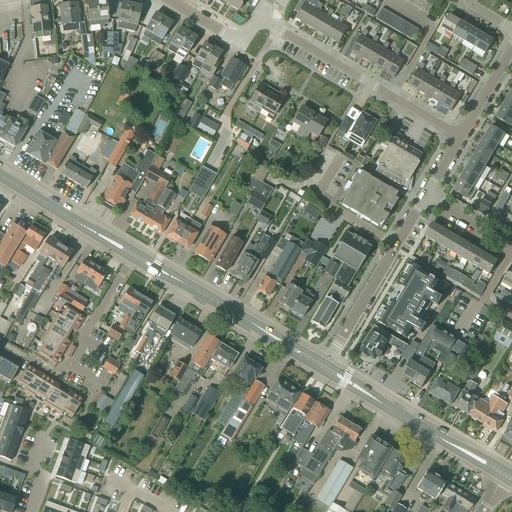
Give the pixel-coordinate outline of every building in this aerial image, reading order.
[(96,0),(86,1),(89,26),(90,26),(99,25),(96,0)] [(105,0),(99,0),(96,0),(99,25),(100,29),(103,28),(103,25),(107,24),(108,19),(105,0)] [(229,0),(226,5),(237,12),(244,0),(229,0)] [(300,0),(294,10),(299,13),(296,18),(307,25),(315,10),(319,3),(314,0),(300,0)] [(418,8),(422,0),(415,0),(412,5),(418,8)] [(422,11),(429,1),(426,0),(422,0),(418,8),(422,11)] [(429,1),(422,11),(428,14),(434,4),(429,1)] [(122,2),(117,22),(118,29),(125,31),(126,28),(131,4),(122,2)] [(77,3),(59,5),(61,24),(79,23),(77,3)] [(315,10),(307,25),(317,31),(326,16),(321,13),(322,10),(321,9),(323,6),(319,3),(315,10)] [(131,4),(126,28),(125,31),(133,33),(134,30),(136,26),(141,7),(131,4)] [(55,46),(53,30),(49,31),(47,6),(31,8),(34,38),(49,36),(51,46),(55,46)] [(381,22),(387,12),(382,9),(376,19),(381,22)] [(387,12),(381,22),(387,25),(393,15),(387,12)] [(145,30),(143,37),(150,41),(153,35),(164,18),(155,13),(145,30)] [(392,28),(398,18),(393,15),(387,25),(392,28)] [(452,35),(460,22),(449,15),(442,29),(452,35)] [(326,16),(317,31),(328,37),(337,22),(330,18),(326,16)] [(337,22),(328,37),(339,43),(347,29),(342,25),(343,23),(342,22),(344,18),(340,16),(337,22)] [(153,35),(161,40),(172,23),(164,18),(153,35)] [(397,31),(403,21),(398,18),(392,28),(397,31)] [(402,34),(408,24),(403,21),(397,31),(402,34)] [(460,22),(452,35),(463,41),(471,28),(460,22)] [(407,37),(413,27),(408,24),(402,34),(407,37)] [(413,27),(407,37),(412,40),(419,30),(413,27)] [(180,28),(170,45),(166,50),(175,55),(188,33),(180,28)] [(471,28),(463,41),(474,47),(482,34),(471,28)] [(196,38),(188,33),(175,55),(183,60),(196,38)] [(482,34),(474,47),(485,54),(492,40),(482,34)] [(88,54),(89,65),(95,68),(92,48),(93,48),(91,35),(86,36),(88,54)] [(88,54),(86,36),(79,36),(82,54),(83,54),(83,62),(89,65),(88,54)] [(361,37),(352,51),(362,58),(371,43),(364,39),(361,37)] [(131,53),(136,41),(130,39),(125,51),(131,53)] [(199,71),(213,47),(205,43),(191,66),(199,71)] [(371,43),(362,58),(373,64),(382,49),(375,45),(371,43)] [(405,58),(412,62),(419,48),(412,45),(405,58)] [(440,57),(445,48),(441,46),(436,54),(440,57)] [(213,47),(199,71),(210,77),(220,61),(219,61),(219,62),(216,60),(221,52),(213,47)] [(445,48),(440,57),(444,59),(449,51),(445,48)] [(382,49),(373,64),(384,70),(393,56),(386,51),(382,49)] [(393,56),(384,70),(395,77),(404,62),(396,58),(400,51),(396,49),(393,56)] [(148,73),(152,65),(159,54),(154,51),(147,63),(145,61),(141,69),(148,73)] [(428,65),(432,56),(425,53),(421,62),(428,65)] [(159,54),(152,65),(157,68),(164,57),(159,54)] [(29,63),(30,73),(36,72),(36,74),(44,73),(43,58),(20,61),(21,64),(29,63)] [(244,66),(231,58),(218,80),(213,77),(208,86),(217,91),(220,85),(229,91),(244,66)] [(461,70),(466,61),(462,59),(457,67),(461,70)] [(438,61),(433,70),(435,72),(441,62),(438,61)] [(466,61),(461,70),(472,76),(477,68),(466,61)] [(123,72),(129,75),(132,67),(126,64),(123,72)] [(171,90),(177,80),(184,69),(179,66),(172,77),(172,78),(167,87),(171,90)] [(184,69),(176,82),(179,84),(180,82),(182,83),(189,72),(184,69)] [(417,70),(408,85),(419,91),(428,76),(421,72),(417,70)] [(428,76),(419,91),(430,97),(438,83),(433,79),(435,77),(433,76),(435,72),(433,70),(432,70),(428,76)] [(259,114),(261,110),(270,95),(262,90),(265,86),(260,83),(246,106),(259,114)] [(438,83),(430,97),(440,104),(449,89),(442,85),(438,83)] [(449,89),(440,104),(452,110),(460,96),(453,91),(449,89)] [(121,93),(114,107),(122,111),(129,97),(121,93)] [(174,95),(168,98),(172,105),(178,101),(174,95)] [(277,99),(270,95),(261,110),(268,115),(266,118),(270,121),(285,98),(280,95),(277,99)] [(45,101),(44,101),(35,96),(27,110),(37,116),(45,101)] [(502,107),(511,112),(511,98),(508,96),(502,107)] [(183,100),(173,120),(180,124),(191,104),(183,100)] [(495,118),(508,126),(511,119),(511,112),(502,107),(495,118)] [(314,115),(302,108),(293,123),(300,128),(296,135),(301,138),(314,115)] [(74,139),(72,137),(85,115),(76,109),(71,117),(63,132),(57,143),(38,131),(24,153),(44,165),(45,164),(55,170),(74,139)] [(9,119),(0,112),(0,139),(14,148),(25,129),(23,128),(27,121),(17,116),(13,122),(9,119)] [(63,112),(59,120),(66,123),(70,116),(63,112)] [(77,132),(84,136),(89,126),(98,130),(102,123),(86,115),(77,132)] [(187,127),(195,132),(202,119),(194,115),(187,127)] [(326,122),(314,115),(301,138),(305,140),(309,133),(316,138),(326,122)] [(346,118),(338,131),(336,136),(343,140),(347,131),(351,133),(351,134),(364,141),(375,122),(363,115),(360,121),(358,120),(354,126),(352,125),(353,122),(346,118)] [(202,119),(196,131),(211,139),(218,127),(202,118),(202,119)] [(242,124),(240,129),(247,133),(250,129),(242,124)] [(113,127),(109,135),(115,138),(119,130),(113,127)] [(490,127),(484,138),(497,146),(504,135),(490,127)] [(250,129),(247,133),(254,137),(257,133),(250,129)] [(107,161),(106,163),(114,168),(126,146),(129,141),(133,134),(126,130),(123,134),(117,144),(107,161)] [(385,149),(376,165),(378,166),(373,174),(399,189),(399,188),(402,189),(405,191),(412,177),(411,176),(418,164),(416,163),(421,155),(394,138),(393,139),(387,135),(380,146),(385,149)] [(315,146),(321,150),(327,141),(321,137),(315,146)] [(484,138),(478,148),(491,156),(497,146),(484,138)] [(280,146),(270,140),(267,145),(277,151),(280,146)] [(112,141),(102,158),(107,161),(117,144),(112,141)] [(471,159),(484,167),(491,156),(478,148),(471,159)] [(147,172),(150,167),(152,164),(150,163),(155,156),(147,151),(143,159),(141,158),(135,168),(136,169),(134,172),(123,165),(102,199),(103,200),(102,202),(114,209),(116,207),(119,210),(125,201),(122,200),(128,190),(135,194),(144,179),(146,173),(147,172)] [(154,161),(160,165),(163,160),(156,156),(154,161)] [(354,162),(358,164),(360,165),(363,159),(357,156),(354,162)] [(81,168),(82,167),(74,162),(75,160),(70,157),(66,164),(65,163),(59,174),(73,182),(81,168)] [(366,158),(361,167),(364,168),(369,160),(366,158)] [(478,177),(484,167),(471,159),(465,170),(478,177)] [(81,168),(73,182),(86,190),(92,180),(91,179),(95,172),(90,169),(89,171),(82,167),(81,168)] [(144,179),(150,182),(156,171),(150,167),(147,172),(146,173),(144,179)] [(202,167),(192,185),(201,190),(211,172),(202,167)] [(459,180),(472,188),(478,177),(465,170),(459,180)] [(161,196),(167,184),(170,179),(156,171),(150,182),(155,185),(147,200),(146,199),(142,204),(137,201),(128,215),(145,225),(156,205),(161,196)] [(498,175),(507,179),(509,176),(501,171),(498,175)] [(380,222),(383,224),(387,216),(384,214),(389,206),(392,208),(396,201),(393,199),(396,194),(361,173),(358,178),(355,176),(351,184),(348,182),(343,190),(346,192),(342,199),(345,201),(342,206),(377,227),(380,222)] [(507,179),(498,175),(496,179),(504,184),(507,179)] [(263,184),(252,178),(246,189),(252,192),(257,195),(263,184)] [(469,193),(472,188),(459,180),(452,191),(470,202),(473,196),(469,193)] [(173,187),(167,184),(161,196),(156,205),(145,225),(161,234),(169,220),(161,215),(169,201),(170,202),(175,195),(170,192),(173,187)] [(263,184),(257,195),(267,200),(272,189),(263,184)] [(187,194),(181,190),(177,196),(184,200),(187,194)] [(252,192),(245,204),(260,212),(267,200),(257,195),(252,192)] [(486,196),(494,201),(496,197),(488,192),(486,196)] [(483,200),(481,205),(489,210),(492,205),(494,201),(486,196),(483,200)] [(501,198),(497,204),(497,205),(503,208),(506,202),(501,198)] [(207,205),(201,214),(206,217),(214,202),(211,200),(208,205),(207,205)] [(261,212),(255,221),(260,224),(266,227),(271,218),(261,212)] [(180,238),(185,228),(188,224),(177,217),(175,222),(174,222),(165,237),(177,244),(180,238)] [(180,238),(177,244),(187,250),(196,234),(195,234),(200,227),(190,221),(188,224),(185,228),(180,238)] [(433,223),(425,236),(436,243),(444,229),(433,223)] [(0,276),(5,267),(18,245),(26,233),(12,224),(5,237),(0,233),(0,276)] [(30,226),(26,233),(18,245),(5,267),(15,273),(18,267),(20,268),(27,256),(22,254),(25,247),(32,251),(34,252),(45,235),(30,226)] [(209,227),(193,254),(209,263),(225,236),(209,227)] [(444,229),(436,243),(446,249),(454,236),(444,229)] [(347,233),(330,262),(340,267),(334,278),(333,279),(335,281),(330,290),(330,291),(327,297),(326,296),(311,323),(323,330),(338,305),(337,305),(340,300),(343,302),(351,290),(347,288),(371,247),(347,233)] [(233,236),(215,266),(226,273),(244,242),(243,242),(233,236)] [(454,236),(446,249),(457,255),(465,242),(454,236)] [(264,277),(256,290),(268,297),(276,284),(279,286),(299,249),(303,244),(290,237),(287,242),(282,252),(267,278),(264,277)] [(44,271),(60,246),(48,239),(39,253),(43,256),(35,269),(30,278),(25,285),(30,288),(34,281),(39,271),(41,269),(44,271)] [(260,254),(266,257),(273,246),(267,242),(260,254)] [(304,261),(315,268),(326,249),(315,242),(304,261)] [(465,242),(457,255),(467,262),(476,248),(465,242)] [(246,249),(230,275),(238,280),(253,253),(257,246),(254,245),(253,247),(248,245),(246,249)] [(71,253),(60,246),(44,271),(41,269),(39,271),(34,281),(30,288),(40,294),(50,278),(53,272),(58,275),(71,253)] [(476,248),(467,262),(478,268),(486,255),(476,248)] [(253,253),(238,280),(244,284),(257,262),(255,261),(258,256),(253,253)] [(424,264),(428,256),(424,253),(419,261),(424,264)] [(486,255),(478,268),(489,275),(497,261),(486,255)] [(428,256),(424,264),(427,266),(432,258),(428,256)] [(300,258),(289,273),(300,280),(310,265),(300,258)] [(83,286),(95,266),(90,262),(89,264),(84,260),(73,277),(77,279),(75,281),(83,286)] [(324,272),(334,278),(340,267),(330,262),(330,261),(324,272)] [(445,277),(450,268),(445,266),(446,265),(439,261),(436,267),(442,271),(440,274),(445,277)] [(380,320),(378,323),(387,328),(387,327),(406,338),(412,328),(422,334),(427,325),(417,319),(428,301),(438,306),(443,298),(433,292),(439,282),(420,271),(421,270),(412,265),(411,268),(410,267),(411,268),(407,275),(406,274),(405,275),(406,275),(400,286),(401,287),(397,294),(396,295),(392,302),(392,303),(391,302),(384,312),(383,312),(384,313),(380,320),(379,319),(379,320),(380,320)] [(95,266),(83,286),(90,290),(92,288),(96,291),(106,275),(100,271),(101,269),(95,266)] [(472,266),(467,276),(472,279),(477,268),(472,266)] [(511,266),(502,282),(511,288),(511,266)] [(450,268),(445,277),(449,279),(454,271),(450,268)] [(466,289),(471,280),(467,278),(462,286),(466,289)] [(277,303),(291,311),(295,304),(302,292),(305,287),(292,279),(277,303)] [(471,280),(466,289),(480,297),(483,292),(473,285),(475,283),(475,282),(471,280)] [(12,296),(18,299),(25,289),(19,285),(12,296)] [(61,285),(54,296),(58,298),(66,303),(71,295),(67,293),(69,290),(61,285)] [(117,312),(125,317),(127,314),(131,316),(135,310),(142,297),(128,289),(117,308),(119,309),(117,312)] [(456,303),(467,309),(473,295),(462,290),(456,303)] [(309,294),(308,295),(302,292),(295,304),(291,311),(303,317),(311,303),(310,303),(313,297),(309,294)] [(495,302),(503,306),(505,302),(506,300),(496,294),(494,296),(495,302)] [(54,296),(50,302),(54,305),(58,298),(54,296)] [(131,316),(132,316),(130,319),(125,328),(134,334),(144,317),(143,316),(151,303),(142,297),(135,310),(131,316)] [(75,298),(70,306),(71,306),(78,310),(82,313),(86,305),(85,304),(75,298)] [(511,306),(505,302),(503,306),(510,310),(511,306)] [(61,307),(31,356),(52,369),(69,342),(65,340),(71,330),(74,332),(83,318),(64,307),(61,307)] [(143,347),(146,343),(147,340),(153,331),(159,320),(158,318),(163,310),(157,307),(148,322),(152,325),(148,330),(147,329),(139,344),(134,352),(139,355),(143,347)] [(27,311),(21,308),(13,322),(19,325),(27,311)] [(159,320),(153,331),(156,333),(163,337),(166,333),(165,333),(175,317),(163,310),(158,318),(159,320)] [(180,341),(190,326),(179,320),(170,335),(180,341)] [(511,326),(502,321),(496,332),(511,341),(511,326)] [(329,338),(338,342),(346,328),(337,323),(329,338)] [(113,325),(107,336),(117,342),(123,331),(119,329),(113,325)] [(201,333),(192,327),(190,326),(180,341),(192,348),(201,333)] [(431,326),(420,345),(427,349),(429,346),(432,341),(438,345),(444,348),(450,351),(451,349),(456,340),(455,340),(456,339),(450,336),(444,333),(436,328),(431,326)] [(371,333),(360,352),(361,352),(361,354),(365,357),(367,356),(369,357),(370,356),(375,360),(377,357),(379,358),(383,352),(385,354),(388,349),(385,347),(388,342),(391,343),(404,351),(401,357),(410,362),(412,359),(411,359),(416,350),(410,346),(377,328),(374,334),(371,333)] [(220,344),(206,336),(190,363),(187,368),(178,383),(172,393),(181,398),(187,388),(194,375),(199,378),(204,371),(205,369),(220,344)] [(456,340),(451,349),(464,357),(469,348),(456,340)] [(413,341),(410,346),(416,350),(417,349),(419,345),(413,341)] [(220,344),(205,369),(212,374),(227,349),(220,344)] [(419,345),(417,349),(425,353),(427,349),(420,345),(419,345)] [(70,346),(64,357),(68,360),(74,349),(70,346)] [(227,349),(212,374),(222,379),(227,370),(237,354),(227,349)] [(442,365),(445,360),(438,356),(436,361),(442,365)] [(422,388),(431,372),(431,371),(434,364),(423,357),(419,364),(414,373),(418,375),(413,383),(422,388)] [(119,365),(107,358),(101,368),(113,375),(119,365)] [(17,369),(0,359),(0,377),(10,383),(17,369)] [(235,392),(223,411),(231,416),(241,401),(242,400),(243,397),(248,390),(245,388),(251,379),(253,381),(260,370),(243,359),(230,382),(241,388),(237,393),(235,392)] [(410,362),(401,377),(413,383),(418,375),(414,373),(419,364),(412,359),(410,362)] [(169,377),(178,383),(187,368),(177,363),(169,377)] [(58,385),(26,366),(15,385),(15,388),(69,420),(82,399),(69,391),(67,394),(56,388),(58,385)] [(466,381),(468,377),(469,376),(473,370),(467,367),(461,378),(466,381)] [(115,430),(144,379),(132,372),(102,422),(115,430)] [(449,385),(452,380),(446,377),(441,374),(430,393),(441,399),(449,385)] [(277,380),(264,400),(286,414),(299,394),(277,380)] [(245,398),(243,397),(242,400),(252,406),(264,387),(254,382),(245,398)] [(454,408),(469,416),(478,400),(471,396),(477,386),(470,382),(454,408)] [(456,390),(449,385),(441,399),(451,405),(462,386),(459,385),(456,390)] [(208,388),(195,409),(206,415),(211,407),(219,394),(208,388)] [(91,404),(95,407),(103,395),(103,394),(99,391),(91,404)] [(296,412),(293,417),(289,415),(281,429),(293,437),(300,424),(313,403),(301,395),(292,410),(296,412)] [(181,412),(187,416),(196,399),(190,396),(181,412)] [(498,420),(504,409),(507,405),(492,396),(487,404),(478,399),(478,400),(469,416),(496,432),(502,422),(498,420)] [(224,428),(220,435),(231,442),(252,408),(241,401),(231,416),(224,428)] [(292,443),(293,443),(294,442),(301,446),(300,448),(301,448),(314,427),(318,429),(328,411),(315,403),(308,414),(304,420),(304,421),(292,443)] [(8,405),(3,417),(24,425),(28,413),(8,405)] [(196,420),(200,413),(193,409),(189,416),(196,420)] [(3,417),(0,426),(0,430),(19,437),(20,437),(24,426),(24,425),(3,417)] [(160,418),(151,434),(158,438),(167,422),(160,418)] [(306,464),(303,469),(317,478),(335,450),(350,425),(340,418),(339,419),(331,433),(328,431),(313,455),(311,455),(308,453),(303,461),(306,464)] [(350,425),(335,450),(340,453),(343,448),(342,447),(348,438),(353,442),(360,431),(350,425)] [(81,434),(88,438),(91,434),(83,429),(81,434)] [(0,430),(0,443),(15,449),(19,437),(0,430)] [(390,449),(375,441),(370,437),(355,461),(360,464),(356,469),(372,479),(375,472),(378,469),(390,449)] [(69,440),(64,452),(84,460),(89,447),(69,440)] [(0,443),(0,457),(10,462),(15,449),(0,443)] [(300,448),(292,463),(303,469),(306,464),(303,461),(308,453),(301,449),(302,448),(301,448),(300,448)] [(404,459),(390,449),(378,469),(375,472),(390,481),(384,491),(389,494),(383,504),(393,510),(396,505),(401,497),(396,494),(406,476),(397,471),(404,459)] [(63,453),(59,464),(60,464),(80,472),(84,460),(64,452),(64,453),(63,453)] [(329,508),(331,504),(332,504),(352,470),(339,462),(318,496),(320,497),(318,502),(329,508)] [(60,464),(55,477),(75,484),(80,472),(60,464)] [(149,471),(146,476),(153,480),(156,475),(149,471)] [(428,496),(434,500),(445,483),(426,472),(416,489),(423,493),(420,498),(425,501),(428,496)] [(16,479),(15,481),(22,483),(23,481),(25,475),(22,474),(18,473),(16,479)] [(52,478),(48,492),(54,494),(58,480),(52,478)] [(362,496),(365,491),(350,482),(348,486),(348,488),(362,496)] [(198,483),(191,491),(198,499),(206,490),(198,483)] [(439,511),(449,511),(461,493),(448,485),(442,495),(448,499),(439,511)] [(467,511),(474,501),(461,493),(449,511),(467,511)] [(5,496),(0,510),(0,511),(2,511),(11,511),(16,499),(5,496)] [(46,502),(42,511),(56,511),(59,507),(46,502)]
